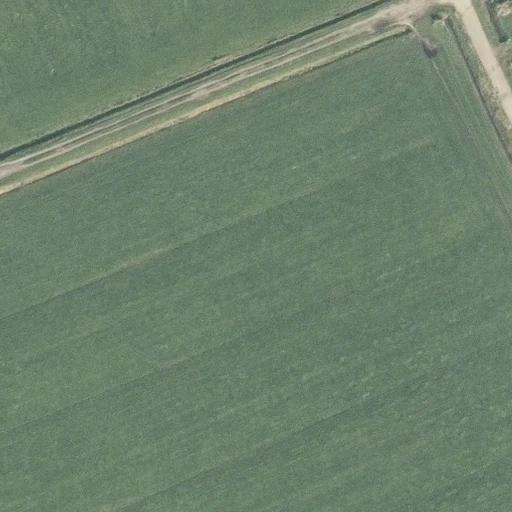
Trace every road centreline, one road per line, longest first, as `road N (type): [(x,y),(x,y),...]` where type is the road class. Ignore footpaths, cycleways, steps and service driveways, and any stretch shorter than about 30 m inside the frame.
road 1 (track): [(0,173),(424,0)]
road 2 (unclassified): [(461,0),(511,112)]
